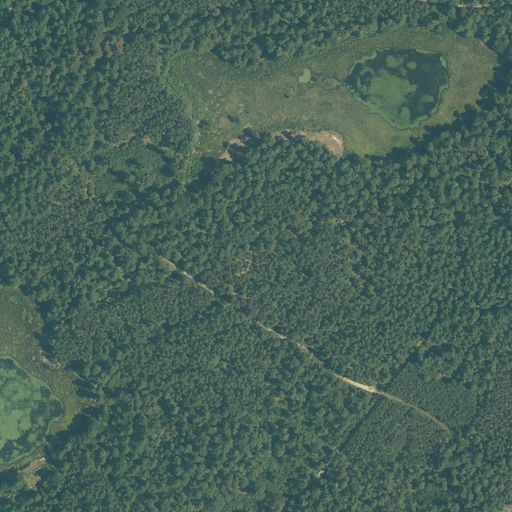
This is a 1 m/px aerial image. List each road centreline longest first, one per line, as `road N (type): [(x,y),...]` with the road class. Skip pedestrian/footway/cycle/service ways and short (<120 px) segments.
road 1 (track): [(44,140),(101,204),(180,271),(347,380),(381,392)]
road 2 (track): [(381,392),(439,309),(511,138)]
road 3 (track): [(511,482),(420,408),(381,392)]
